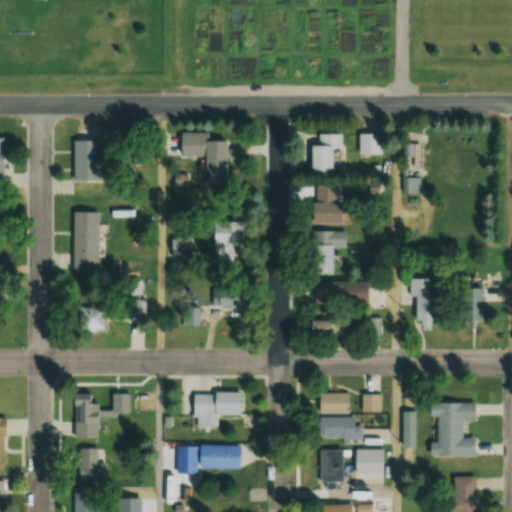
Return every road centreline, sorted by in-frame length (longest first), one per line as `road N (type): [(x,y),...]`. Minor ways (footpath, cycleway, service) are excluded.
road 1 (tertiary): [(0,104),(511,103)]
road 2 (residential): [(511,363),(0,363)]
road 3 (residential): [(279,511),(279,104)]
road 4 (residential): [(41,511),(41,104)]
